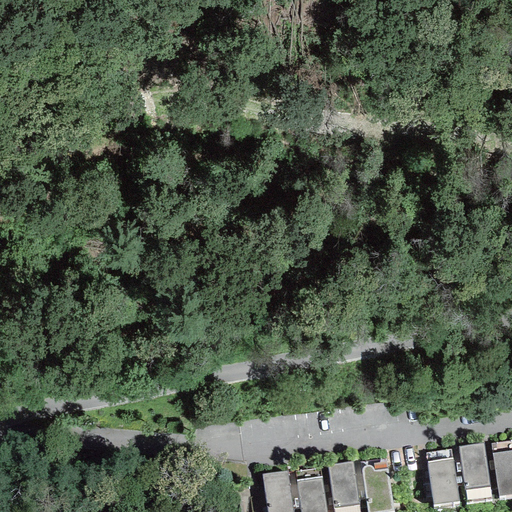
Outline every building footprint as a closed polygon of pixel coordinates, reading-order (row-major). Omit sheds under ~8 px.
[(511,441),(491,444),(499,497),(511,495),(511,441)] [(483,445),(459,447),(467,502),(491,499),(483,445)] [(450,449),(425,453),(433,505),(459,501),(450,449)] [(384,460),(360,462),(367,511),(385,511),(393,511),(384,460)] [(358,511),(351,462),(327,465),(333,511),(358,511)] [(325,511),(319,468),(295,471),(300,511),(325,511)] [(292,511),(285,472),(262,474),(266,511),(292,511)]
